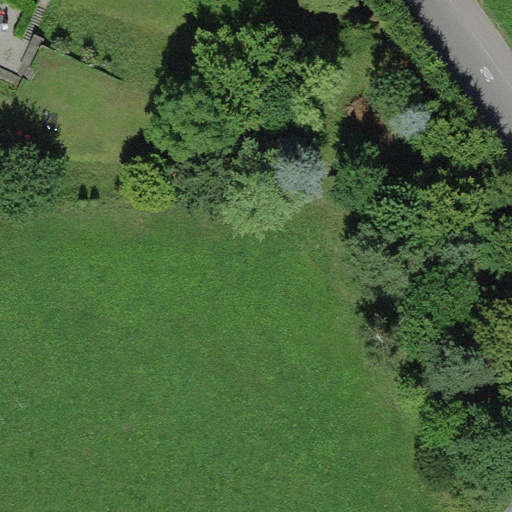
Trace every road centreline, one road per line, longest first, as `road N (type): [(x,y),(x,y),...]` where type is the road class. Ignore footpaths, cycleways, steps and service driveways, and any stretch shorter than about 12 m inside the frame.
road 1 (motorway): [(370,0),(429,511)]
road 2 (residential): [(435,0),(511,107)]
